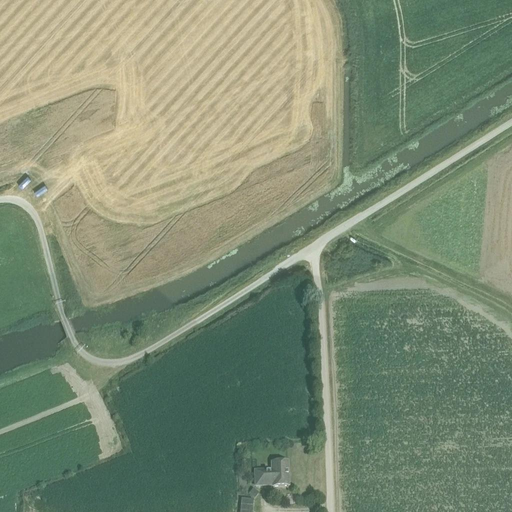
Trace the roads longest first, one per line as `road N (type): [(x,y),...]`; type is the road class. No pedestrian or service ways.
road 1 (unclassified): [(312,247),(151,350),(100,363),(76,346),(63,319),(34,213),(23,202),(0,200)]
road 2 (unclassified): [(328,511),(312,247)]
road 3 (unclassified): [(312,247),(511,122)]
